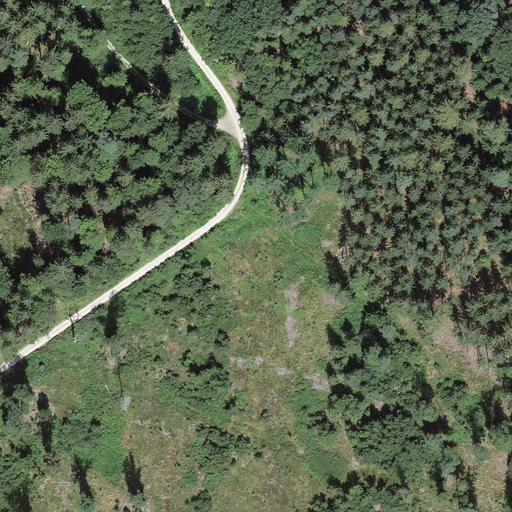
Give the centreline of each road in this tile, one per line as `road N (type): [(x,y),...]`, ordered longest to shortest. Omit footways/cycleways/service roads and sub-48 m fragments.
road 1 (track): [(0,368),(213,221),(243,182),(246,143),(236,113),(163,0)]
road 2 (track): [(74,0),(148,88),(242,128)]
